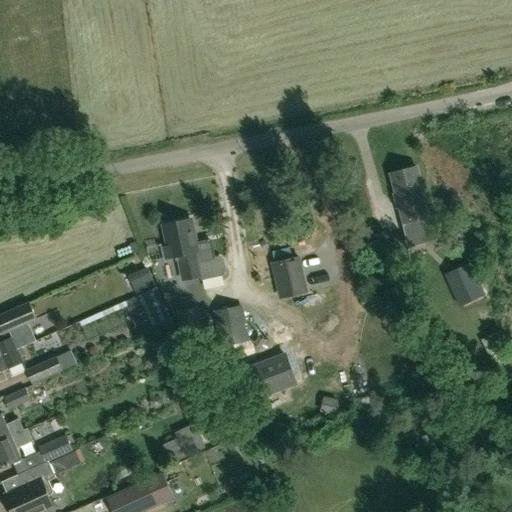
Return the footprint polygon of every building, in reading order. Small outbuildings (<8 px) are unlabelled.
[(420,192),(414,168),(391,174),(398,198),(405,222),(429,216),(422,191),(420,192)] [(169,246),(165,247),(168,258),(171,257),(179,256),(183,279),(201,275),(202,280),(224,275),(226,270),(224,259),(219,256),(214,257),(211,241),(196,244),(191,219),(164,225),(169,246)] [(274,263),(282,297),(307,291),(299,258),(274,263)] [(446,275),(460,306),(484,294),(471,264),(446,275)] [(171,318),(157,286),(142,293),(157,325),(171,318)] [(0,336),(38,319),(31,302),(0,316),(0,336)] [(247,340),(240,307),(217,312),(224,344),(247,340)] [(203,341),(197,314),(180,318),(186,345),(203,341)] [(0,356),(18,349),(14,338),(0,343),(0,356)] [(18,349),(0,356),(0,371),(24,361),(18,349)] [(67,351),(57,356),(63,370),(73,365),(67,351)] [(32,384),(63,370),(57,356),(26,369),(32,384)] [(294,377),(286,356),(246,371),(256,396),(282,385),(281,382),(294,377)] [(350,360),(362,409),(378,406),(365,356),(350,360)] [(182,363),(168,370),(178,388),(192,381),(182,363)] [(8,411),(32,400),(26,387),(3,397),(8,411)] [(0,441),(29,428),(28,427),(25,429),(19,418),(6,424),(2,413),(0,413),(0,441)] [(29,428),(0,441),(0,469),(22,460),(17,448),(34,440),(29,428)] [(48,462),(74,451),(66,434),(39,446),(45,461),(47,460),(48,462)] [(227,436),(214,440),(218,452),(231,448),(227,436)] [(53,492),(47,479),(54,475),(48,462),(47,460),(45,461),(17,474),(23,487),(5,495),(12,511),(40,511),(54,506),(49,495),(51,494),(53,492)] [(139,511),(173,497),(162,474),(108,499),(114,511),(139,511)]
